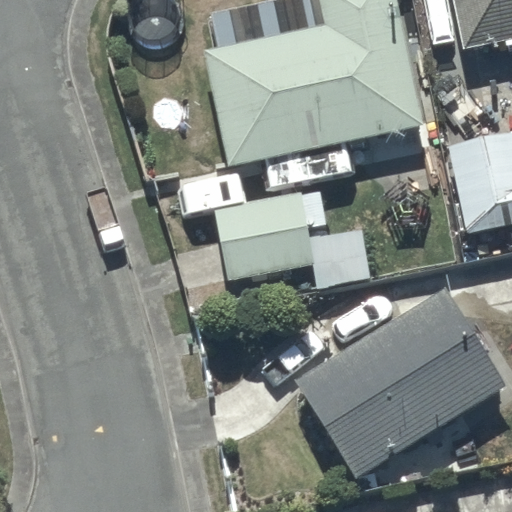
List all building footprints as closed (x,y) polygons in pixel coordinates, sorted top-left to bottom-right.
[(202,65),(226,181),(421,140),(391,0),(314,0),(323,40),(202,65)] [(511,0),(450,0),(462,60),(511,50),(511,0)] [(511,141),(446,154),(463,244),(511,234),(511,141)] [(213,216),(225,291),(316,276),(303,200),(213,216)] [(291,395),(354,492),(506,398),(445,300),(291,395)]
